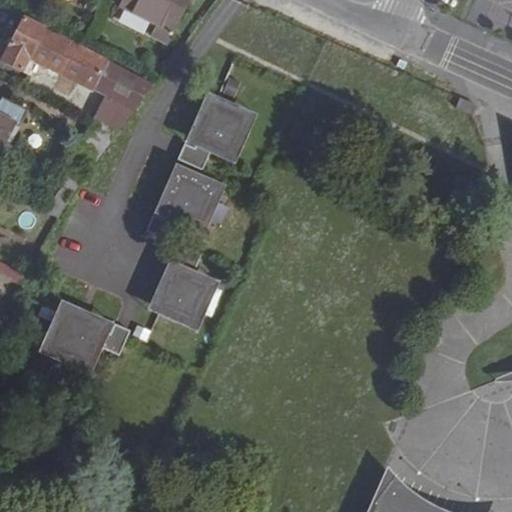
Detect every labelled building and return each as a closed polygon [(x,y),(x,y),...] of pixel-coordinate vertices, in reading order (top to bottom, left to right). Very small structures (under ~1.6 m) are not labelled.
[(190,0),(122,0),(119,6),(156,25),(152,34),(168,43),(190,0)] [(31,58),(106,97),(94,120),(118,132),(154,85),(24,18),(3,60),(23,71),(31,58)] [(0,169),(29,112),(1,99),(0,101),(0,169)] [(461,100),(457,109),(473,116),(477,107),(461,100)] [(246,119),(212,104),(197,139),(199,140),(195,149),(185,145),(178,160),(188,165),(203,171),(214,146),(231,154),(246,119)] [(81,144),(89,148),(77,165),(46,211),(58,217),(66,203),(118,132),(94,120),(81,144)] [(81,144),(72,162),(77,165),(89,148),(81,144)] [(182,218),(199,225),(215,191),(183,177),(181,176),(165,210),(168,211),(164,220),(154,216),(147,232),(171,242),(182,218)] [(202,255),(177,244),(170,260),(180,264),(176,273),(174,272),(159,306),(193,322),(208,287),(191,280),(202,255)] [(0,261),(0,272),(21,284),(26,275),(0,261)] [(0,289),(16,297),(21,284),(0,272),(0,289)] [(0,289),(0,316),(6,320),(9,314),(16,297),(0,289)] [(102,328),(65,312),(49,349),(85,365),(94,346),(119,357),(129,335),(130,332),(115,324),(110,334),(101,331),(102,328)] [(390,475),(383,494),(423,511),(441,511),(417,498),(390,475)] [(423,511),(383,494),(374,511),(423,511)]
